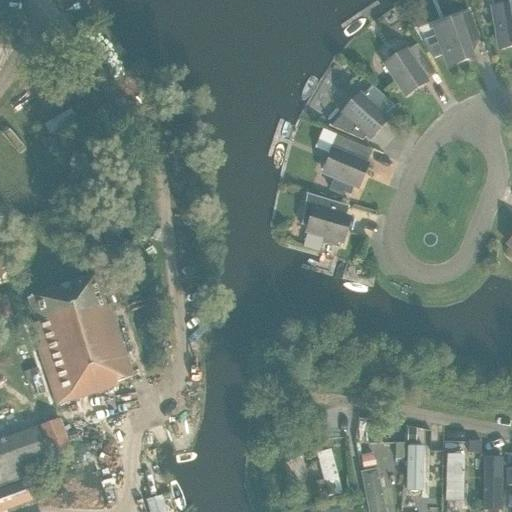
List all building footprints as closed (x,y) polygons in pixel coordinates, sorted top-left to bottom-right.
[(511,0),(498,0),(491,1),(499,50),(511,47),(511,0)] [(448,68),(472,59),(467,44),(478,40),(468,13),(456,17),(458,20),(434,29),(448,68)] [(429,66),(416,46),(404,54),(404,53),(385,66),(405,96),(424,84),(418,74),(429,66)] [(30,84),(37,93),(69,70),(62,60),(30,84)] [(391,105),(372,87),(364,95),(359,90),(339,113),(368,140),(388,118),(383,114),(391,105)] [(47,137),(77,121),(70,108),(40,123),(47,137)] [(114,130),(77,150),(82,160),(119,140),(114,130)] [(356,189),(368,162),(366,161),(370,150),(335,135),(319,174),(332,179),(327,189),(340,195),(341,191),(349,195),(352,187),(356,189)] [(336,217),(340,205),(304,195),(300,226),(308,228),(306,232),(324,238),(322,243),(336,247),(337,241),(341,243),(348,221),(336,217)] [(105,307),(102,297),(105,296),(98,275),(27,299),(33,319),(36,318),(38,324),(29,327),(56,407),(117,387),(116,383),(132,378),(108,306),(105,307)] [(0,295),(0,321),(14,318),(7,294),(0,295)] [(0,486),(7,484),(51,466),(49,459),(71,450),(58,420),(0,442),(0,486)] [(407,490),(423,491),(424,444),(408,443),(407,490)] [(317,451),(328,495),(344,491),(333,447),(317,451)] [(388,511),(375,451),(358,454),(370,511),(388,511)] [(511,452),(485,452),(483,510),(504,510),(505,483),(511,483),(511,452)] [(464,501),(465,456),(447,456),(447,501),(464,501)] [(0,511),(2,511),(34,501),(26,480),(0,489),(0,511)] [(146,511),(164,511),(161,499),(144,504),(144,505),(146,511)] [(349,511),(346,502),(314,511),(349,511)]
